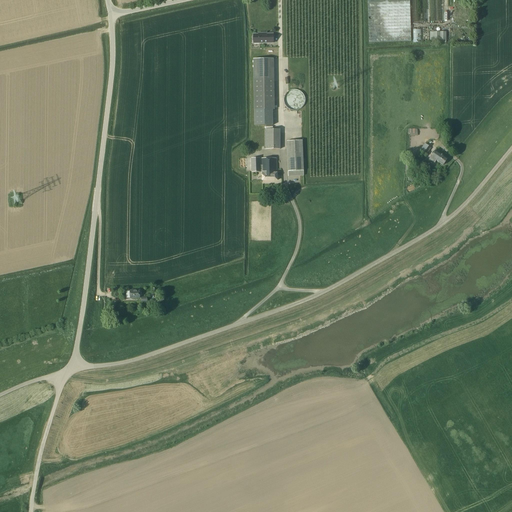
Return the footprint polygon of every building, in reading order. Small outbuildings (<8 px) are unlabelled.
[(367,0),(368,4),(369,43),(411,41),(410,3),(409,0),(367,0)] [(422,41),(422,29),(414,29),(414,41),(422,41)] [(434,43),(446,43),(446,40),(446,32),(433,32),(430,32),(430,43),(434,43)] [(253,44),(273,44),(273,34),(266,34),(266,33),(258,33),(258,34),(253,34),(253,44)] [(253,59),(254,124),(275,124),(273,59),(253,59)] [(301,107),(302,90),(286,90),(285,107),(301,107)] [(265,130),(265,150),(280,150),(280,130),(265,130)] [(287,141),(288,177),(304,176),(303,141),(287,141)] [(425,144),(420,151),(425,155),(430,147),(425,144)] [(434,163),(436,161),(443,165),(447,159),(435,150),(429,160),(434,163)] [(261,173),(261,172),(260,159),(251,158),(251,172),(261,173)] [(262,175),(262,181),(277,181),(277,158),(262,159),(262,166),(261,166),(261,172),(262,172),(262,175)] [(130,291),(130,299),(140,298),(140,290),(130,291)]
